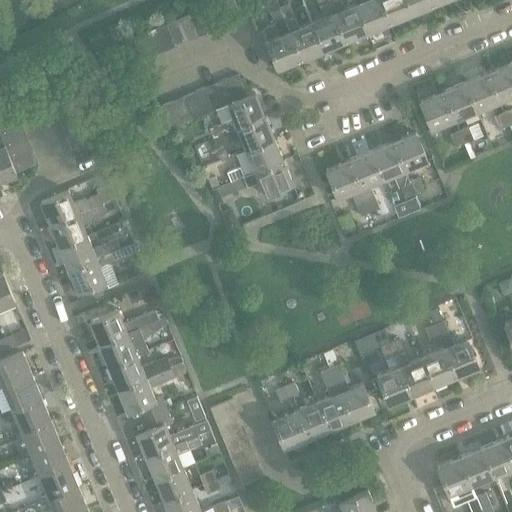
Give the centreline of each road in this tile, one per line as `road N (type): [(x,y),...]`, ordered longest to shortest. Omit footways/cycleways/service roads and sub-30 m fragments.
road 1 (residential): [(128,511),(8,229)]
road 2 (residential): [(278,92),(301,102),(511,16)]
road 3 (residential): [(411,511),(384,444),(511,392)]
